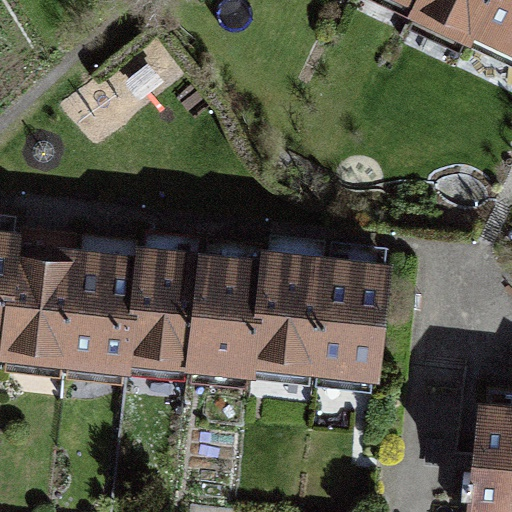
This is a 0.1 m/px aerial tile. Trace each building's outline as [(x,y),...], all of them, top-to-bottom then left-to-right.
[(430,0),(429,3),(487,34),(506,0),(430,0)] [(511,0),(506,0),(487,34),(511,47),(511,0)] [(0,352),(2,352),(12,221),(0,220),(0,352)] [(2,352),(67,357),(78,227),(12,221),(2,352)] [(67,357),(133,363),(143,232),(78,227),(67,357)] [(133,363),(198,368),(208,237),(143,232),(133,363)] [(198,368),(264,373),(274,242),(208,237),(198,368)] [(264,373),(329,378),(339,247),(274,242),(264,373)] [(329,378),(395,383),(405,253),(339,247),(329,378)] [(486,511),(511,511),(511,397),(500,396),(486,511)]
